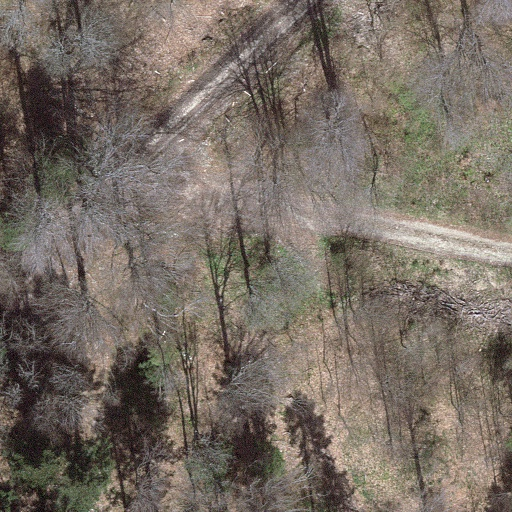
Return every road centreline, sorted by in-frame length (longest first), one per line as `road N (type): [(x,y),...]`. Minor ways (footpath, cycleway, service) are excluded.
road 1 (track): [(0,284),(305,0)]
road 2 (track): [(135,166),(511,245)]
